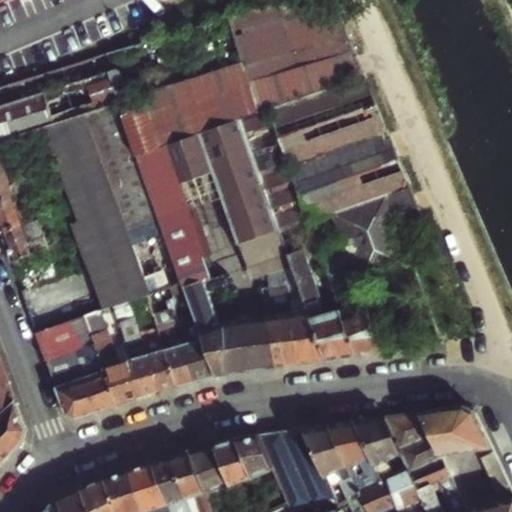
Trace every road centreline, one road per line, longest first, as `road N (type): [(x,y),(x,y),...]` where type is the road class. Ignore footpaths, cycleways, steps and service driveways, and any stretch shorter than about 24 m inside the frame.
road 1 (residential): [(511,384),(505,369),(255,402),(59,459)]
road 2 (residential): [(0,295),(59,459)]
